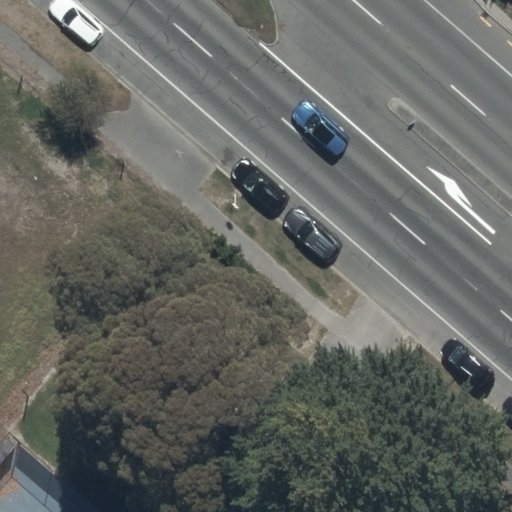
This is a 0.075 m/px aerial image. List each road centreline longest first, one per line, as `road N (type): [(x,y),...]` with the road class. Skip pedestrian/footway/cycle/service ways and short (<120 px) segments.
road 1 (primary): [(511,322),(143,0)]
road 2 (residential): [(511,241),(357,99),(338,45),(351,0)]
road 3 (primary): [(352,0),(511,139)]
